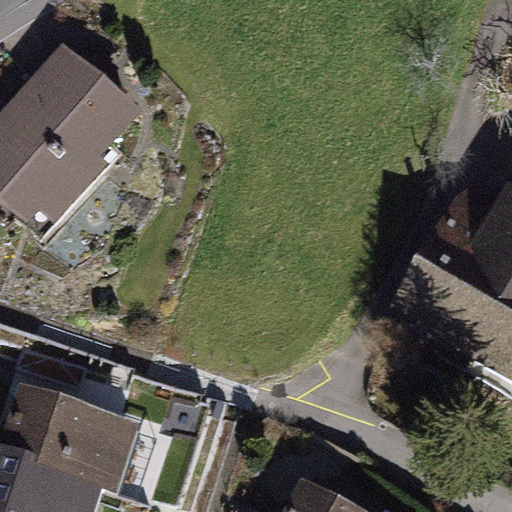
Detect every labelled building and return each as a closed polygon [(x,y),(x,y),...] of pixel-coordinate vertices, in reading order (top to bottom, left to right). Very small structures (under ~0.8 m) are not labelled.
[(69,62),(0,133),(0,208),(39,246),(146,135),(69,62)] [(511,193),(483,174),(391,310),(511,391),(511,193)] [(142,442),(25,401),(2,467),(105,503),(118,508),(142,442)] [(2,467),(0,466),(0,511),(101,511),(105,503),(2,467)] [(331,511),(311,498),(301,511),(331,511)]
